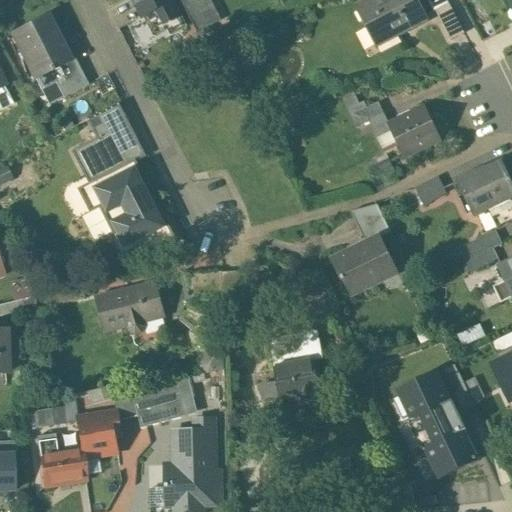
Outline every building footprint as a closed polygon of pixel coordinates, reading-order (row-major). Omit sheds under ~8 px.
[(133,0),(142,18),(158,9),(158,7),(172,0),(133,0)] [(208,26),(195,0),(180,0),(196,32),(208,26)] [(220,19),(210,0),(195,0),(208,26),(220,19)] [(416,0),(370,0),(355,8),(372,41),(395,29),(397,34),(427,19),(416,0)] [(511,0),(502,0),(511,18),(511,0)] [(463,33),(448,3),(434,10),(450,40),(463,33)] [(45,16),(11,34),(40,91),(55,83),(62,98),(87,85),(79,71),(60,81),(54,70),(69,62),(68,61),(45,16)] [(69,62),(54,70),(60,81),(79,71),(73,59),(68,61),(69,62)] [(0,110),(12,104),(0,80),(0,110)] [(378,103),(351,116),(356,127),(383,114),(378,103)] [(136,161),(136,162),(146,157),(119,105),(88,121),(97,139),(72,152),(89,185),(136,161)] [(424,108),(388,125),(403,157),(439,139),(424,108)] [(136,162),(136,161),(89,185),(78,190),(91,214),(83,218),(95,242),(108,236),(120,259),(145,247),(149,254),(176,240),(136,162)] [(485,168),(457,182),(473,215),(487,209),(497,230),(511,223),(511,185),(507,176),(506,177),(500,163),(486,170),(485,168)] [(437,177),(415,188),(422,200),(443,190),(437,177)] [(377,205),(350,212),(364,239),(388,227),(377,205)] [(494,232),(466,246),(472,258),(492,249),(500,244),(494,232)] [(379,238),(332,262),(342,282),(343,281),(351,296),(376,283),(375,281),(394,271),(395,274),(397,273),(379,238)] [(472,258),(465,261),(471,273),(497,261),(492,249),(472,258)] [(511,261),(499,268),(505,281),(511,296),(511,261)] [(247,304),(246,272),(221,273),(222,301),(222,304),(247,304)] [(208,301),(207,273),(191,273),(192,301),(208,301)] [(221,273),(207,273),(208,301),(222,301),(221,273)] [(511,296),(505,281),(493,287),(500,303),(511,297),(511,296)] [(155,285),(97,300),(105,332),(163,316),(155,285)] [(320,295),(306,297),(310,319),(324,316),(320,295)] [(511,354),(491,365),(510,404),(511,402),(511,354)] [(312,360),(274,367),(281,403),(299,400),(300,405),(317,401),(316,396),(318,396),(312,360)] [(437,374),(397,392),(411,421),(408,422),(423,452),(425,451),(439,480),(479,461),(464,432),(466,431),(452,402),(451,403),(437,374)] [(180,394),(135,406),(141,429),(186,417),(180,394)] [(89,397),(75,399),(76,409),(90,407),(89,397)] [(66,407),(37,409),(38,425),(67,423),(66,407)] [(111,414),(75,419),(80,449),(81,459),(117,453),(111,414)] [(203,511),(203,509),(223,508),(222,471),(216,471),(215,421),(195,421),(195,432),(173,432),(174,466),(165,466),(166,488),(149,489),(150,509),(175,508),(175,511),(203,511)] [(80,449),(57,453),(54,436),(36,439),(43,488),(85,481),(81,459),(80,449)] [(0,492),(13,492),(11,455),(0,455),(0,492)]
